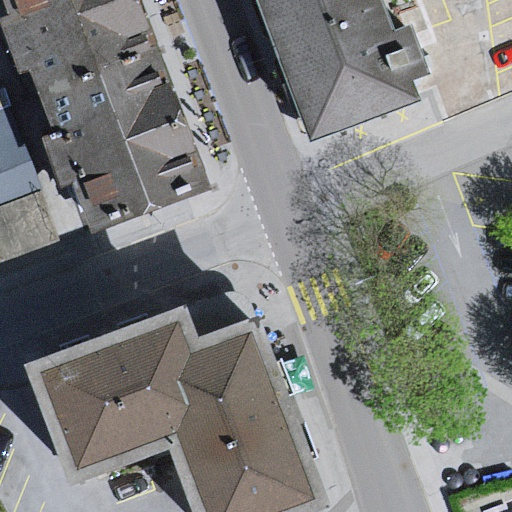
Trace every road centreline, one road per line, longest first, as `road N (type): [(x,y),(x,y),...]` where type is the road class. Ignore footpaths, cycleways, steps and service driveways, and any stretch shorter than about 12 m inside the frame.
road 1 (tertiary): [(391,511),(287,217)]
road 2 (tertiary): [(287,217),(206,0)]
road 3 (residential): [(182,254),(0,319)]
